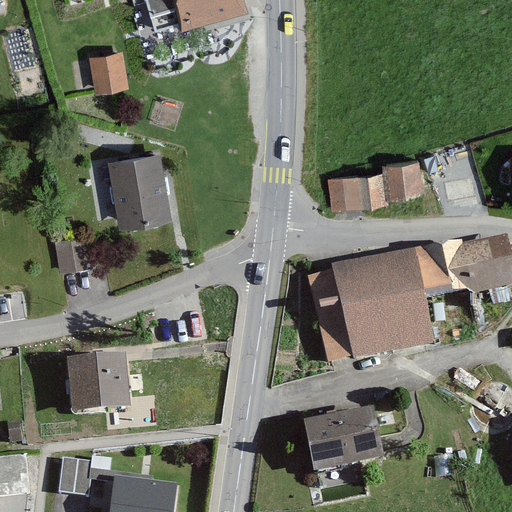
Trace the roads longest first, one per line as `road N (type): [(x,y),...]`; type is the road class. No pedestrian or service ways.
road 1 (residential): [(270,251),(96,316),(0,336)]
road 2 (tertiary): [(232,511),(270,251)]
road 3 (residential): [(273,227),(511,230)]
road 4 (tertiary): [(273,227),(279,0)]
